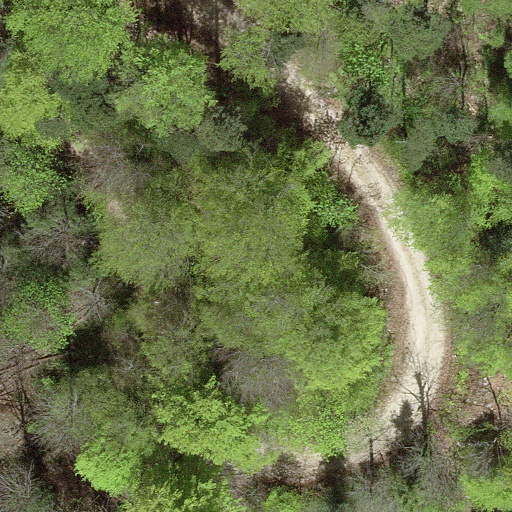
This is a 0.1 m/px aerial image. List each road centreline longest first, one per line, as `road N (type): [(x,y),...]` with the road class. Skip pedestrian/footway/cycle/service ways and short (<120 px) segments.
road 1 (track): [(192,0),(288,77),(364,180),(402,259),(422,365),(398,414),(323,460),(211,458)]
road 2 (track): [(211,458),(152,336),(105,187),(0,99)]
